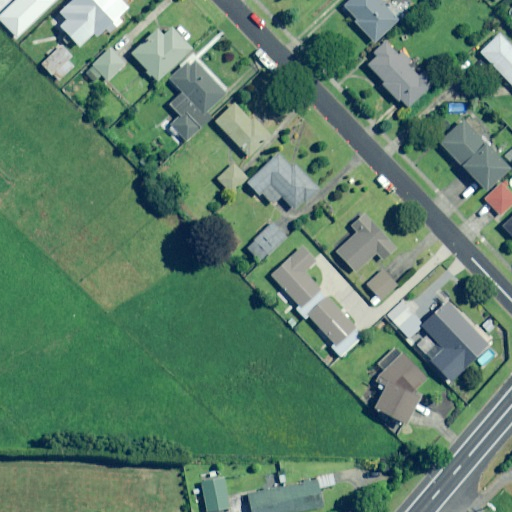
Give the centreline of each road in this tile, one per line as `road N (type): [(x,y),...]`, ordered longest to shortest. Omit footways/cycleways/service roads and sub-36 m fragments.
road 1 (residential): [(227,0),(511,299)]
road 2 (primary): [(511,406),(421,511)]
